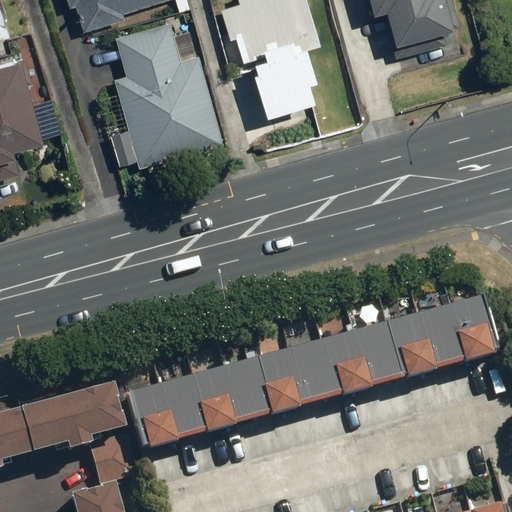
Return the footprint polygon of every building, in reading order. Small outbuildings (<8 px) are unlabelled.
[(175,0),(55,0),(65,33),(176,1),(175,0)] [(228,0),(231,9),(215,13),(224,44),(227,43),(236,77),(232,78),(246,136),(286,126),(283,115),(306,109),(300,85),(309,83),(300,50),(314,46),(302,0),(228,0)] [(359,0),(365,17),(377,14),(386,46),(443,29),(437,6),(446,3),(445,0),(359,0)] [(178,56),(171,24),(105,39),(135,171),(217,152),(195,52),(178,56)] [(12,64),(0,66),(0,163),(4,162),(1,152),(34,142),(12,64)] [(479,292),(127,393),(144,451),(496,350),(479,292)] [(114,380),(0,411),(0,458),(127,424),(114,380)] [(116,511),(108,481),(67,493),(72,511),(116,511)] [(500,511),(496,497),(443,511),(500,511)]
